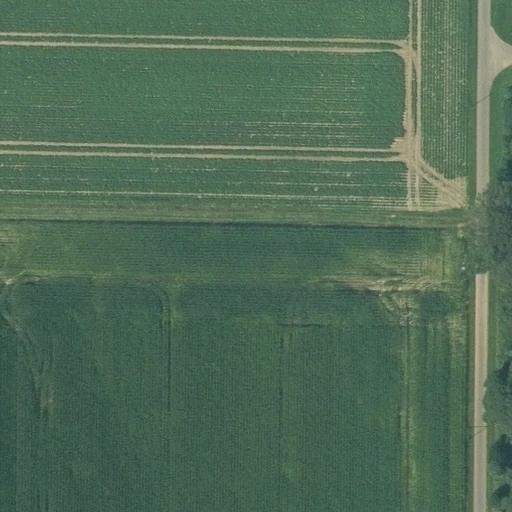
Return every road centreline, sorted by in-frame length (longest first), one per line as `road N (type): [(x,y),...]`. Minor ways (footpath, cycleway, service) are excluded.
road 1 (unclassified): [(484,0),(480,511)]
road 2 (track): [(483,223),(0,211)]
